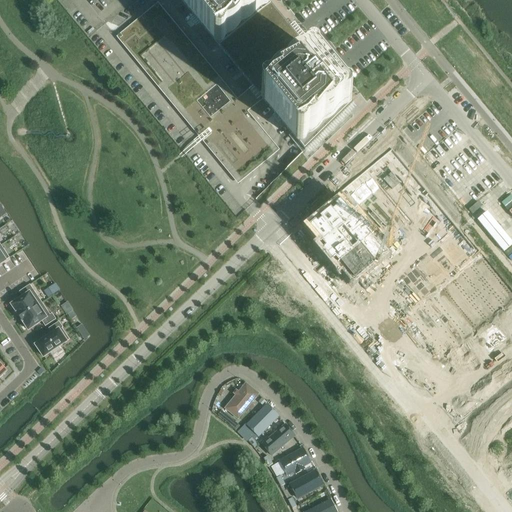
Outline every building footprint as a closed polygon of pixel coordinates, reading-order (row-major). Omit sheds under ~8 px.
[(268,0),(180,0),(233,64),(286,22),(268,0)] [(286,22),(233,64),(305,151),(353,103),(339,86),(338,87),(334,82),(335,81),(313,54),(311,55),(299,40),(300,39),(286,22)] [(344,184),(313,214),(342,245),(335,251),(358,279),(364,273),(386,300),(417,272),(398,251),(404,245),(380,219),(376,224),(344,184)] [(4,227),(0,229),(0,230),(3,234),(7,231),(8,230),(5,226),(4,227)] [(1,246),(0,247),(0,265),(9,259),(1,246)] [(481,258),(414,314),(444,351),(511,295),(481,258)] [(23,298),(11,306),(17,314),(18,316),(18,315),(20,318),(42,304),(30,286),(19,293),(23,298)] [(46,290),(50,297),(51,297),(56,293),(51,287),(46,290)] [(42,304),(20,318),(22,321),(22,322),(23,323),(28,331),(42,322),(45,327),(56,320),(52,314),(50,316),(42,304)] [(52,335),(35,346),(37,348),(37,350),(38,349),(41,355),(42,356),(43,358),(48,355),(50,354),(60,346),(61,347),(62,346),(62,345),(69,340),(62,329),(63,328),(59,323),(48,330),(52,335)] [(245,383),(224,408),(237,419),(258,394),(245,383)] [(282,416),(269,402),(246,424),(258,437),(282,416)] [(220,413),(218,416),(225,421),(228,417),(221,411),(220,413)] [(233,421),(229,425),(236,431),(239,427),(233,421)] [(294,437),(284,425),(259,446),(268,458),(294,437)] [(252,439),(248,442),(254,449),(258,446),(252,439)] [(267,457),(264,459),(269,467),(273,465),(267,457)] [(298,473),(294,466),(289,469),(293,476),(298,473)] [(324,486),(316,472),(290,485),(298,499),(324,486)] [(280,477),(276,479),(281,487),(285,485),(280,477)] [(292,499),(288,501),(292,509),(297,507),(292,499)] [(338,511),(331,499),(305,511),(338,511)]
